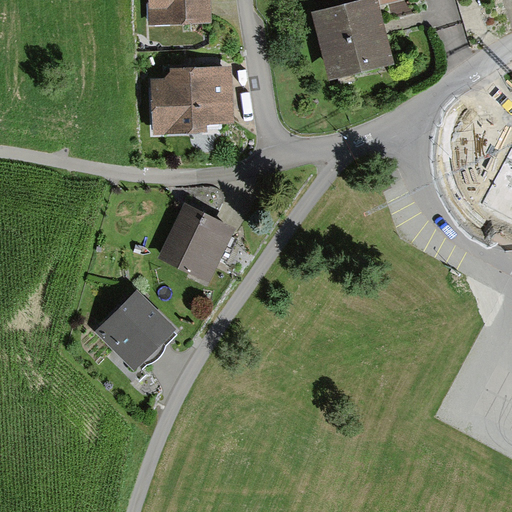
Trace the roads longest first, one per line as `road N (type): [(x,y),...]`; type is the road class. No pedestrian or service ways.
road 1 (residential): [(134,511),(196,362),(350,144)]
road 2 (unclassified): [(278,160),(172,176),(0,154)]
road 3 (residential): [(511,267),(444,217),(419,164),(410,112)]
road 4 (residential): [(246,0),(278,160)]
road 5 (unknown): [(508,323),(477,391),(486,412),(511,433)]
road 6 (residential): [(410,112),(511,46)]
